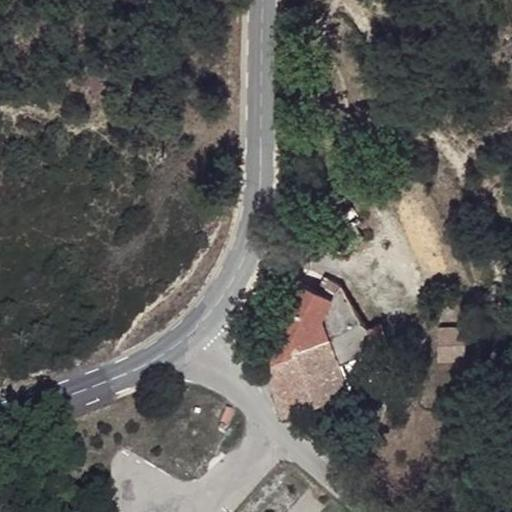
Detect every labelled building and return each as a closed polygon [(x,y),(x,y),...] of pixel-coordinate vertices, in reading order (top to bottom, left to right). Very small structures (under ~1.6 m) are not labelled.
[(342,225),(358,220),(352,202),(337,207),(342,225)] [(364,237),(358,220),(342,225),(348,243),(364,237)] [(326,337),(355,322),(339,286),(321,277),(315,288),(296,281),(263,350),(285,411),(330,403),(336,423),(356,418),(345,383),(335,361),(326,337)] [(358,327),(355,322),(326,337),(335,361),(380,348),(375,323),(358,327)] [(439,361),(467,361),(465,325),(438,326),(439,361)]
